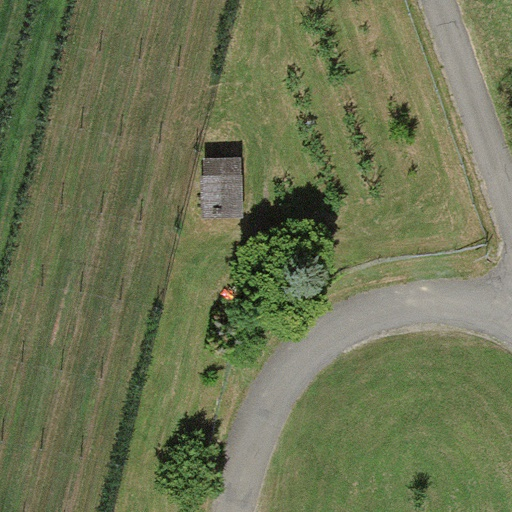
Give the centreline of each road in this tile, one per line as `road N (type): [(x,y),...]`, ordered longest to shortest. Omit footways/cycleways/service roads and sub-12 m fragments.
road 1 (unclassified): [(227,511),(250,424),(294,360),(367,315),(511,304)]
road 2 (unclassified): [(429,0),(511,239)]
